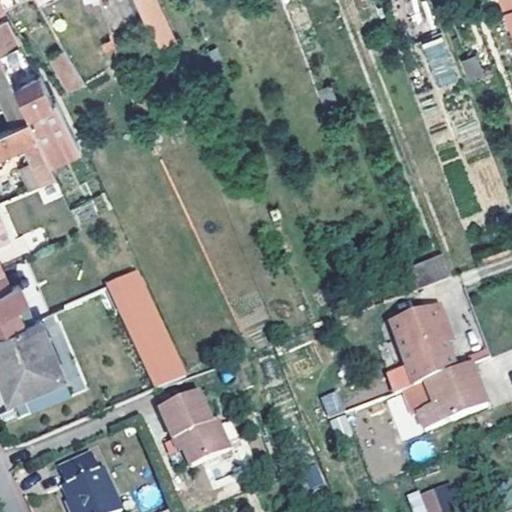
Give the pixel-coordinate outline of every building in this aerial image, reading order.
[(148,0),(132,0),(155,50),(169,43),(148,0)] [(431,6),(428,0),(396,0),(413,43),(441,32),(431,6)] [(511,13),(511,0),(499,0),(506,16),(511,13)] [(0,24),(0,36),(8,33),(1,24),(0,24)] [(0,53),(15,46),(8,33),(0,36),(0,53)] [(420,44),(437,89),(459,81),(443,36),(420,44)] [(24,62),(15,46),(0,53),(0,59),(2,63),(5,71),(24,62)] [(67,88),(81,83),(61,49),(49,57),(67,88)] [(475,59),(461,65),(466,78),(480,73),(475,59)] [(2,63),(0,63),(0,108),(9,128),(28,119),(13,88),(11,83),(5,71),(2,63)] [(11,83),(13,88),(38,75),(28,65),(11,83)] [(53,119),(62,116),(53,98),(50,100),(38,75),(13,88),(28,119),(45,157),(47,162),(68,152),(53,119)] [(137,78),(126,83),(132,96),(143,92),(137,78)] [(329,86),(317,91),(322,104),(334,99),(329,86)] [(150,94),(134,101),(138,111),(154,104),(150,94)] [(77,147),(62,116),(53,119),(68,152),(77,147)] [(0,153),(21,145),(29,164),(45,157),(28,119),(9,128),(0,131),(0,153)] [(18,169),(28,190),(55,179),(47,162),(45,157),(29,164),(18,169)] [(442,260),(408,273),(416,292),(450,279),(442,260)] [(0,335),(33,322),(17,285),(8,289),(0,272),(0,335)] [(436,305),(388,324),(412,386),(424,382),(454,370),(443,343),(437,326),(443,323),(436,305)] [(134,312),(120,319),(154,393),(185,381),(177,365),(161,370),(134,312)] [(0,380),(8,399),(63,377),(49,344),(39,319),(33,322),(0,335),(0,380)] [(450,340),(443,323),(437,326),(443,343),(450,340)] [(63,338),(49,344),(63,377),(77,370),(63,338)] [(224,380),(239,375),(234,362),(219,368),(224,380)] [(511,363),(499,369),(511,402),(511,363)] [(470,364),(454,370),(424,382),(433,406),(418,412),(424,430),(486,406),(470,364)] [(215,377),(212,370),(198,376),(201,383),(215,377)] [(327,417),(343,411),(336,391),(320,396),(327,417)] [(171,435),(210,419),(199,394),(160,411),(171,435)] [(210,419),(171,435),(173,442),(178,440),(190,469),(229,451),(217,422),(212,424),(210,419)] [(59,469),(63,479),(94,466),(90,456),(59,469)] [(94,466),(63,479),(65,485),(61,487),(68,502),(72,511),(70,511),(118,511),(121,511),(103,470),(97,473),(94,466)] [(407,496),(412,511),(455,511),(445,483),(407,496)] [(63,503),(67,511),(70,511),(72,511),(68,502),(63,503)]
